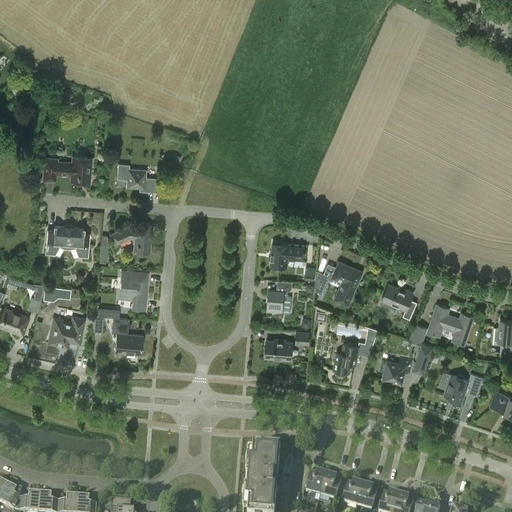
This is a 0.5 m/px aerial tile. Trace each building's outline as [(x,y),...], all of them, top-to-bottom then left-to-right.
[(71,175),(70,181),(89,182),(91,158),(72,156),(72,162),(56,161),(57,158),(44,157),(43,179),(55,180),(55,174),(59,174),(60,175),(61,175),(62,175),(63,176),(64,176),(65,175),(66,175),(67,174),(71,175)] [(118,164),(117,178),(127,179),(126,187),(139,188),(139,187),(143,187),(143,191),(155,192),(156,178),(145,178),(146,170),(129,169),(129,165),(118,164)] [(47,230),(45,253),(54,254),(59,245),(61,242),(74,243),(75,247),(78,256),(87,256),(89,233),(83,233),(83,228),(71,227),(70,228),(66,228),(67,227),(54,225),(53,230),(47,230)] [(110,234),(110,235),(114,244),(129,237),(134,238),(133,250),(149,252),(150,242),(152,241),(153,236),(151,235),(152,226),(136,225),(135,229),(131,229),(132,227),(127,226),(110,234)] [(286,267),(286,257),(304,259),(305,246),(288,245),(288,244),(282,244),(282,241),(272,241),(270,266),(286,267)] [(342,282),(334,299),(348,305),(363,271),(339,261),(332,278),(342,282)] [(307,267),(307,279),(314,280),(315,267),(307,267)] [(133,299),(132,309),(144,310),(147,273),(121,270),(119,298),(133,299)] [(329,276),(316,270),(314,291),(322,294),(329,276)] [(30,283),(10,276),(8,282),(9,282),(8,286),(15,288),(16,284),(20,285),(20,284),(35,289),(34,297),(31,296),(28,309),(38,311),(40,299),(44,285),(30,283)] [(266,311),(282,312),(290,313),(292,296),(287,296),(287,291),(291,288),(292,282),(277,281),(276,291),(268,290),(266,311)] [(417,302),(410,300),(413,293),(405,289),(404,291),(389,284),(382,300),(405,310),(403,316),(410,319),(417,302)] [(62,296),(70,297),(70,289),(58,288),(62,296)] [(455,331),(452,341),(464,345),(473,317),(465,314),(463,320),(447,314),(449,309),(437,304),(427,332),(439,336),(443,327),(455,331)] [(97,316),(108,316),(109,308),(98,307),(97,316)] [(4,308),(0,319),(0,326),(22,335),(28,317),(4,308)] [(93,331),(102,332),(103,317),(95,316),(93,331)] [(67,347),(68,340),(79,342),(84,319),(76,317),(72,320),(72,322),(55,318),(53,319),(50,333),(52,333),(50,343),(67,347)] [(127,334),(129,319),(113,317),(111,333),(117,333),(115,353),(140,355),(142,335),(127,334)] [(303,318),(302,327),(310,327),(310,319),(303,318)] [(511,321),(500,320),(499,329),(498,329),(496,341),(511,342),(511,321)] [(415,323),(410,339),(423,343),(428,327),(415,323)] [(368,327),(366,339),(374,341),(378,330),(370,327),(368,327)] [(310,332),(296,330),(295,344),(309,345),(310,332)] [(266,340),(265,357),(291,359),(292,342),(266,340)] [(357,354),(363,355),(365,343),(359,342),(359,346),(344,344),(342,353),(337,352),(334,370),(348,372),(350,364),(355,365),(357,354)] [(432,349),(421,345),(419,353),(429,356),(432,349)] [(388,362),(384,379),(401,382),(403,372),(409,373),(412,361),(400,359),(398,364),(388,362)] [(458,374),(456,376),(444,372),(438,386),(446,389),(444,395),(451,397),(450,400),(461,404),(465,392),(477,396),(483,378),(471,374),(468,380),(463,378),(463,377),(463,376),(463,375),(462,374),(461,374),(459,374),(458,374)] [(504,414),(511,419),(511,398),(508,396),(510,392),(495,388),(490,405),(504,409),(506,411),(504,414)] [(278,488),(278,484),(279,477),(277,477),(280,447),(248,444),(242,511),(274,511),(276,488),(278,488)] [(319,502),(320,497),(327,474),(317,472),(316,473),(311,472),(306,492),(311,494),(310,500),(319,502)] [(336,477),(327,474),(320,497),(335,501),(341,480),(336,479),(336,477)] [(342,503),(356,507),(363,485),(353,482),(352,484),(348,482),(342,503)] [(7,486),(5,485),(0,495),(0,504),(15,511),(18,511),(20,499),(12,496),(15,490),(13,489),(13,488),(13,486),(11,485),(10,485),(8,485),(7,486)] [(373,487),(363,485),(356,507),(371,511),(377,490),(372,489),(373,487)] [(27,500),(20,499),(18,511),(37,511),(39,495),(37,495),(37,493),(35,492),(34,492),(32,492),(31,493),(30,494),(28,494),(27,500)] [(41,495),(39,495),(37,511),(56,511),(57,502),(50,502),(50,496),(48,496),(47,494),(46,493),(44,492),(43,493),(41,494),(41,495)] [(378,511),(394,511),(399,495),(389,492),(389,494),(384,492),(378,511)] [(65,503),(57,502),(56,511),(75,511),(77,498),(75,498),(75,496),(73,495),(72,495),(70,495),(69,496),(68,497),(66,497),(65,503)] [(78,498),(77,498),(75,511),(95,511),(96,505),(87,505),(88,499),(86,499),(85,497),(84,496),(82,495),(81,496),(79,496),(78,498)] [(409,497),(399,495),(394,511),(410,511),(413,501),(408,499),(409,497)] [(132,511),(133,511),(129,510),(130,501),(111,499),(109,511),(132,511)] [(438,511),(440,508),(437,504),(432,506),(426,504),(418,501),(414,511),(438,511)]
